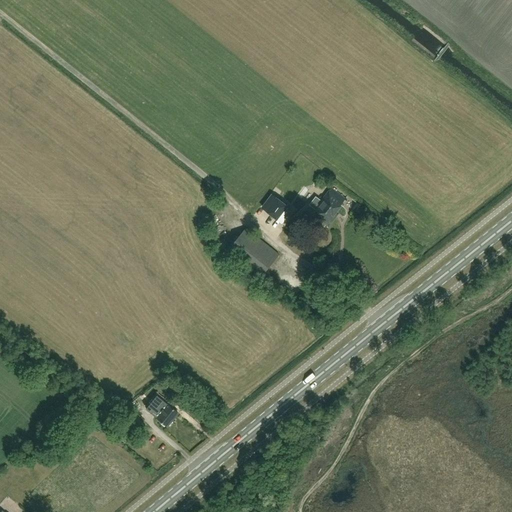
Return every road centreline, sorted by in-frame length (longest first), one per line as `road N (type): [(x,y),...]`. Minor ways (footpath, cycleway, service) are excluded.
road 1 (track): [(377,329),(358,301),(283,251),(219,189),(0,15)]
road 2 (primary): [(156,511),(511,222)]
road 3 (track): [(353,0),(511,125)]
